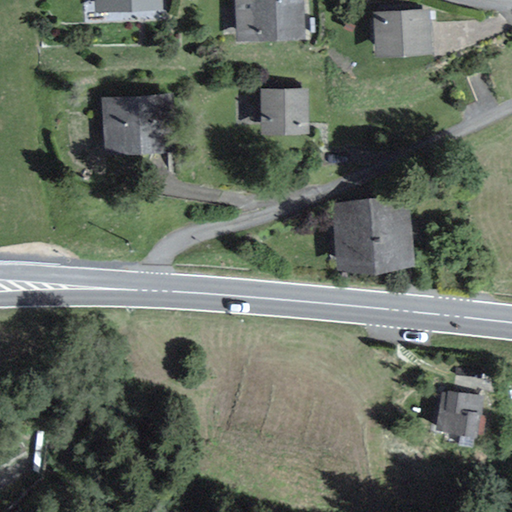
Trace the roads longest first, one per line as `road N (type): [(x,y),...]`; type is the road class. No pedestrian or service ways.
road 1 (residential): [(152,290),(159,262),(176,243),(275,212),(511,107)]
road 2 (secondary): [(152,290),(511,321)]
road 3 (secondary): [(0,289),(152,290)]
